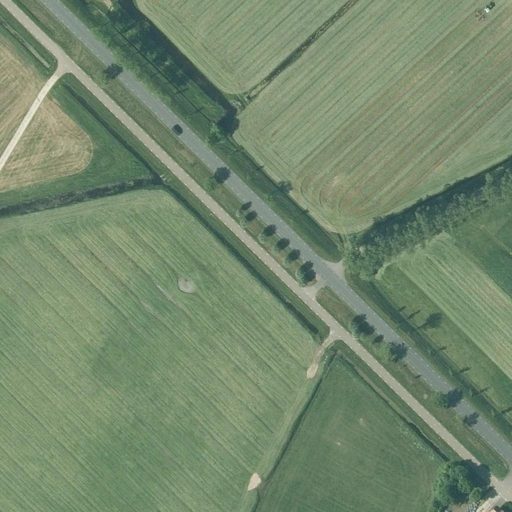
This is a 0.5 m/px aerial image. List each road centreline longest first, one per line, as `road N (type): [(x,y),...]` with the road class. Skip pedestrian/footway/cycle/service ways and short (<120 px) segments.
road 1 (unclassified): [(499,489),(4,0)]
road 2 (primary): [(511,458),(47,0)]
road 3 (track): [(66,60),(0,164)]
